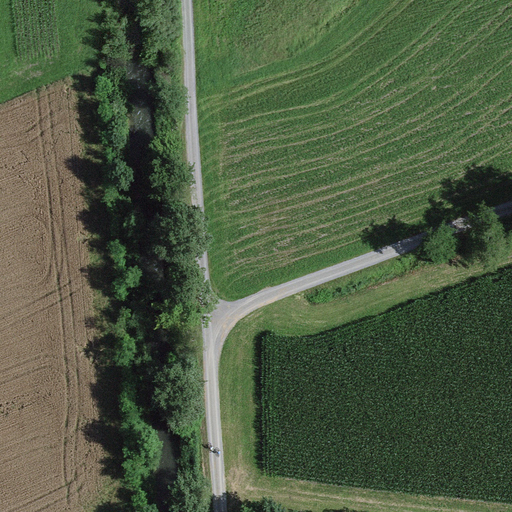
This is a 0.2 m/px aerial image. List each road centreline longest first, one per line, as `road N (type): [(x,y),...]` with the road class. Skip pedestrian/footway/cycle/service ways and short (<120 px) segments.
road 1 (track): [(224,511),(183,0)]
road 2 (track): [(209,321),(511,214)]
